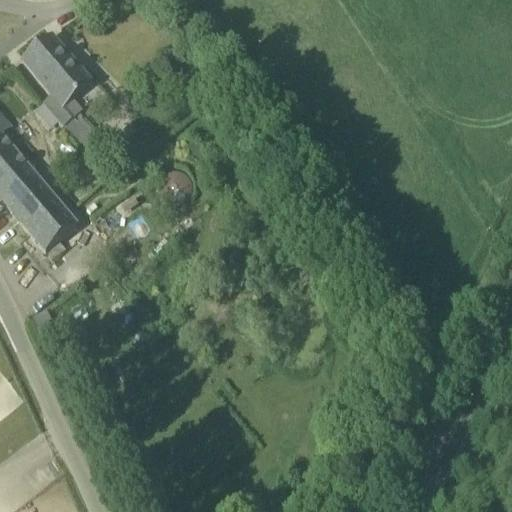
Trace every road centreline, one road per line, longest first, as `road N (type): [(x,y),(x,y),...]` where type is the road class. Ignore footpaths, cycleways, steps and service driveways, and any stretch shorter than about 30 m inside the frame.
road 1 (unclassified): [(92,511),(0,309)]
road 2 (primary): [(430,511),(511,348)]
